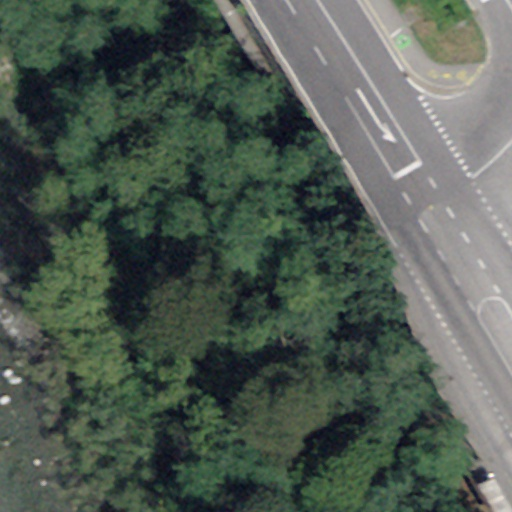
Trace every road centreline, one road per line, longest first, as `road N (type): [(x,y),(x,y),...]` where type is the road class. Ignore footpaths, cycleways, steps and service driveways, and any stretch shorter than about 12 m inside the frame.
road 1 (secondary): [(423,211),(289,0)]
road 2 (secondary): [(511,355),(423,211)]
